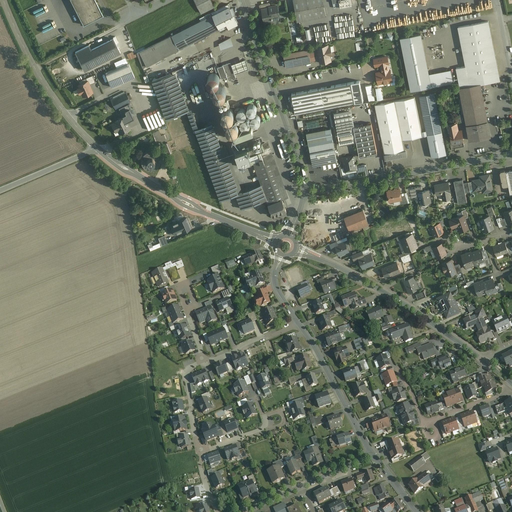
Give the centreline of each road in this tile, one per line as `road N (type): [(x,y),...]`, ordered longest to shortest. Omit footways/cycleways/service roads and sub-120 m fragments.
road 1 (tertiary): [(295,250),(391,296),(480,359)]
road 2 (residential): [(303,192),(511,154)]
road 3 (residential): [(240,0),(303,192)]
road 4 (tertiary): [(97,148),(170,197),(275,241)]
road 5 (tertiary): [(3,0),(46,86),(97,148)]
road 6 (residential): [(298,323),(375,456)]
